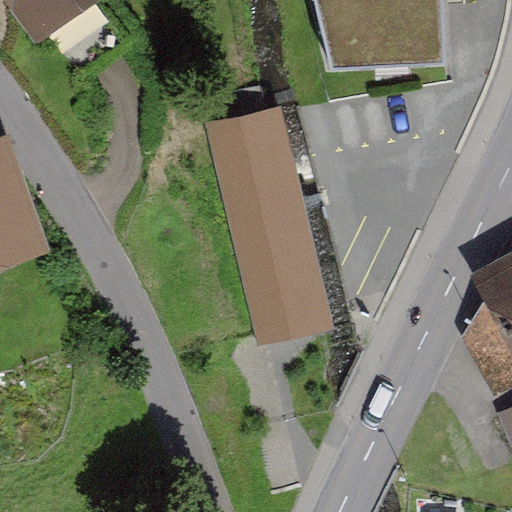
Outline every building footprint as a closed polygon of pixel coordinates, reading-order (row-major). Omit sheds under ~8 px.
[(90,0),(2,0),(34,42),(90,0)] [(318,0),(331,58),(442,48),(440,0),(318,0)] [(332,323),(280,100),(204,118),(256,341),(332,323)] [(0,268),(55,251),(17,132),(0,137),(0,268)] [(511,247),(480,263),(511,326),(511,247)]
